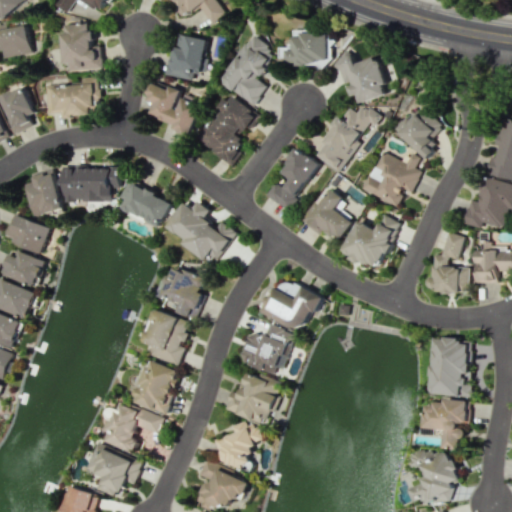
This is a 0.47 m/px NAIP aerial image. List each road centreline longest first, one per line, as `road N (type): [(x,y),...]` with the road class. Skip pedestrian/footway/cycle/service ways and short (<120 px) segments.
road 1 (residential): [(0,171),(57,140),(125,137),(176,157),(323,267),(399,305),(460,319),(511,307)]
road 2 (residential): [(284,238),(226,330),(157,511)]
road 3 (residential): [(499,313),(509,376),(496,506)]
road 4 (residential): [(399,305),(466,162),(471,128)]
road 5 (tertiary): [(511,38),(364,0)]
